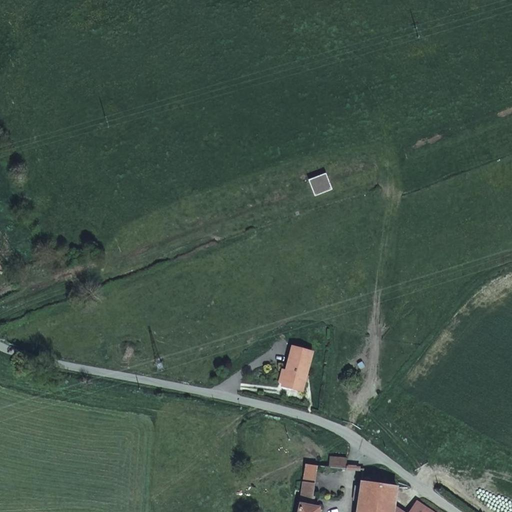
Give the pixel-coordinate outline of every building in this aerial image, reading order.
[(323,175),(306,182),(313,197),(330,190),(323,175)] [(269,380),(289,386),(302,348),(282,341),(269,380)] [(346,457),(331,458),(331,465),(347,466),(346,457)] [(319,511),(320,510),(310,508),(318,464),(307,464),(298,511),(319,511)] [(394,511),(395,509),(398,489),(376,485),(377,472),(365,470),(363,488),(357,487),(355,500),(361,501),(359,511),(394,511)]
